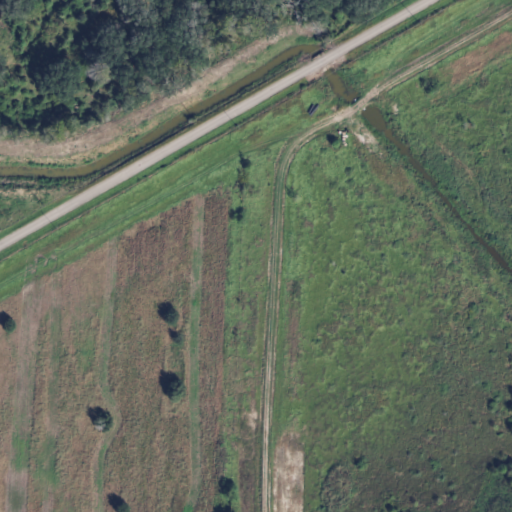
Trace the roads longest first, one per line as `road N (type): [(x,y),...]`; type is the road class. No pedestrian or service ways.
road 1 (residential): [(0,276),(248,138),(366,102),(387,90),(404,58),(447,35),(474,27),(511,32)]
road 2 (residential): [(0,239),(322,57)]
